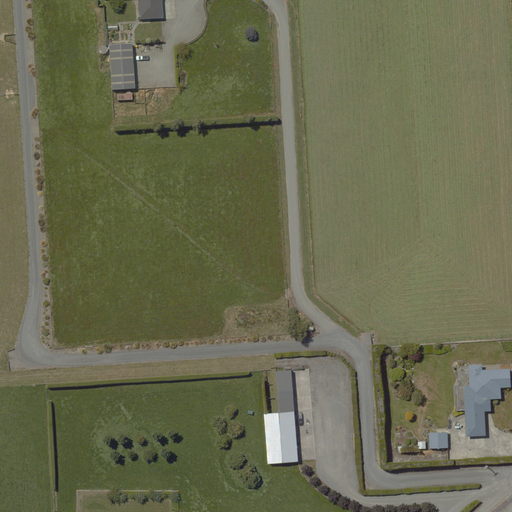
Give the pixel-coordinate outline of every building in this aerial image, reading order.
[(110,0),(110,5),(119,5),(119,0),(136,0),(137,17),(148,17),(149,19),(159,18),(159,15),(162,15),(160,0),(110,0)] [(116,88),(116,97),(132,97),(132,87),(133,87),(131,44),(108,45),(111,89),(116,88)] [(482,360),(468,361),(469,381),(454,382),(455,409),(466,409),(466,433),(486,433),(485,410),(490,410),(490,399),(503,398),(502,387),(511,387),(511,364),(482,365),(482,360)] [(285,402),(253,404),(256,455),(288,453),(285,402)] [(429,434),(430,449),(447,448),(446,432),(429,434)]
